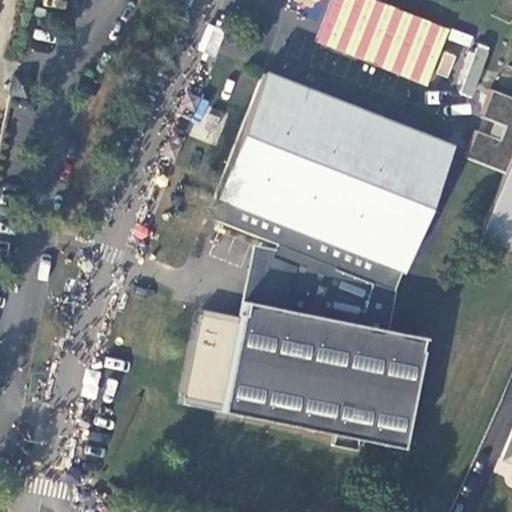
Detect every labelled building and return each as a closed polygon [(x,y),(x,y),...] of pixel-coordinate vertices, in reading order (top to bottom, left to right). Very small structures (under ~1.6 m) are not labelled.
[(470,46),(473,36),(450,28),(447,38),(470,46)] [(14,75),(10,94),(26,97),(30,78),(14,75)] [(245,302),(240,318),(196,309),(177,404),(332,435),(356,440),(399,449),(422,338),(385,331),(393,291),(391,290),(445,152),(353,117),(259,80),(205,218),(277,245),(276,251),(256,249),(245,302)] [(511,98),(491,91),(480,118),(506,128),(500,141),(475,131),(465,159),(506,175),(482,237),(511,248),(511,98)] [(198,139),(214,144),(223,118),(207,113),(198,139)] [(355,451),(356,440),(332,435),(330,446),(355,451)]
